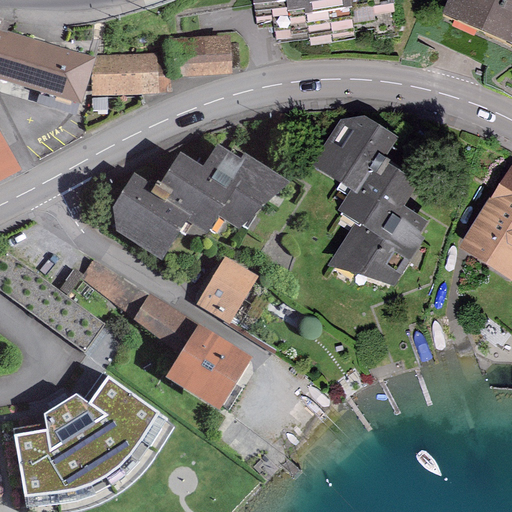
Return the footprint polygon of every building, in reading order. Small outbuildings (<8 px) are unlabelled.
[(249,0),(252,17),(272,13),(275,40),(373,25),(374,36),(398,32),(395,0),(249,0)] [(511,0),(447,0),(441,13),(511,44),(511,0)] [(0,33),(0,82),(75,105),(77,96),(88,60),(0,33)] [(235,39),(172,44),(175,75),(238,69),(235,39)] [(153,59),(140,60),(141,88),(154,87),(153,59)] [(165,59),(153,59),(154,87),(165,83),(165,59)] [(140,60),(97,62),(98,90),(141,88),(140,60)] [(310,167),(350,191),(397,221),(420,185),(385,164),(399,142),(346,110),(310,167)] [(210,179),(187,217),(207,228),(217,212),(238,224),(246,211),(250,213),(282,185),(246,160),(242,167),(219,153),(205,175),(210,179)] [(178,231),(187,217),(210,179),(205,175),(182,161),(165,188),(158,184),(153,191),(137,180),(117,210),(120,230),(148,247),(155,237),(165,243),(174,229),(178,231)] [(510,271),(511,267),(511,172),(466,244),(510,271)] [(422,236),(397,221),(350,191),(336,213),(355,225),(332,262),(385,295),(422,236)] [(7,252),(0,254),(0,290),(85,353),(105,324),(7,252)] [(226,262),(202,301),(228,317),(252,278),(226,262)] [(244,361),(94,266),(85,281),(185,358),(174,376),(229,411),(242,389),(232,382),(244,361)] [(46,424),(13,429),(27,508),(56,505),(77,501),(95,495),(111,487),(126,476),(139,462),(151,446),(167,420),(102,373),(83,400),(76,395),(44,415),(46,424)]
